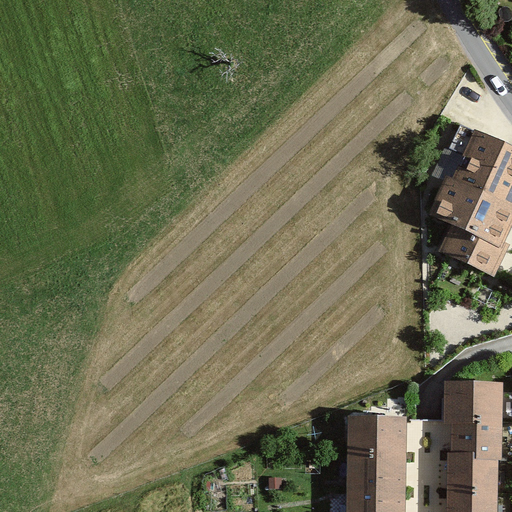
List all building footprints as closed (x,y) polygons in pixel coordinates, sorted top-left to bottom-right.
[(511,239),(511,160),(457,136),(435,184),(445,188),(428,226),(455,238),(446,258),(500,282),(511,255),(511,254),(506,252),(511,239)] [(508,393),(455,391),(453,423),(506,426),(508,393)] [(506,426),(453,423),(451,458),(505,460),(506,426)] [(406,427),(347,426),(346,460),(406,462),(406,427)] [(502,504),(505,460),(451,458),(445,458),(444,502),(502,504)] [(406,462),(346,460),(347,497),(404,498),(406,462)] [(404,511),(404,498),(347,497),(347,511),(404,511)] [(501,511),(502,504),(444,502),(444,511),(501,511)]
